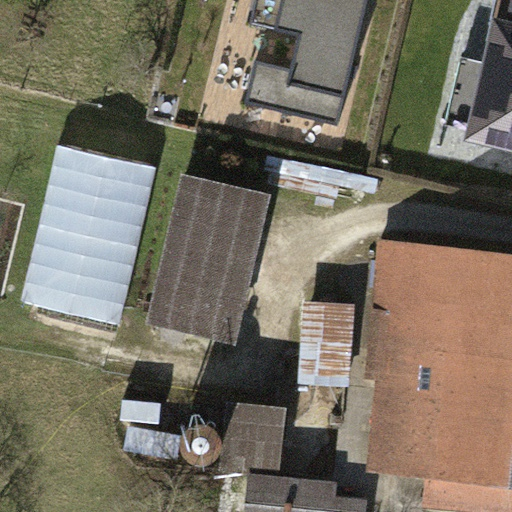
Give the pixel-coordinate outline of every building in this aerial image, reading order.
[(370,0),(257,0),(252,24),(302,35),(295,69),(258,60),(248,103),(341,125),(370,0)] [(511,0),(499,0),(494,24),(502,26),(476,134),(511,142),(511,0)] [(60,139),(33,298),(134,315),(162,156),(60,139)] [(266,195),(188,177),(153,324),(232,342),(266,195)] [(511,255),(384,243),(371,375),(395,377),(386,471),(429,475),(427,500),(511,508),(511,255)] [(356,306),(313,303),(307,381),(350,385),(356,306)] [(284,413),(230,407),(224,469),(278,474),(284,413)] [(337,488),(252,480),(248,511),(367,511),(368,503),(336,500),(337,488)]
